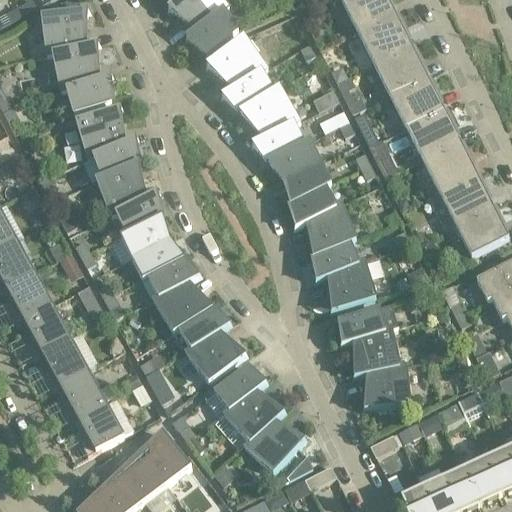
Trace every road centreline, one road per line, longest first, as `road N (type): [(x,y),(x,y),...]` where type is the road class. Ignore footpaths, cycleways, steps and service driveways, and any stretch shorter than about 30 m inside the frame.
road 1 (residential): [(167,93),(172,155),(206,242),(239,291),(288,336)]
road 2 (residential): [(288,336),(280,272),(253,202),(210,135),(167,93)]
road 3 (residential): [(376,511),(288,336)]
road 4 (residential): [(511,165),(429,0)]
road 5 (residential): [(54,511),(71,488),(0,357)]
